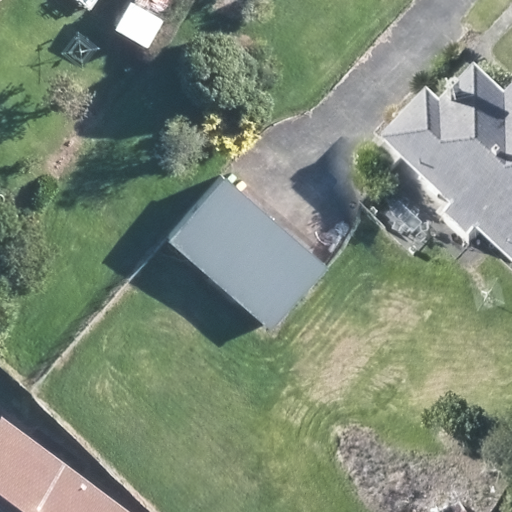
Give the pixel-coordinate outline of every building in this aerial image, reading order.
[(160,14),(168,0),(136,0),(137,0),(135,0),(130,0),(116,24),(150,42),(165,16),(160,14)] [(511,104),(482,76),(453,108),(447,114),(434,103),(390,150),(458,213),(451,221),(476,246),(484,238),(511,264),(511,104)] [(271,324),(328,260),(229,172),(172,236),(271,324)] [(439,225),(401,192),(375,222),(413,255),(439,225)] [(471,409),(506,439),(511,432),(511,401),(493,384),(471,409)] [(0,511),(134,511),(4,414),(0,418),(0,511)]
